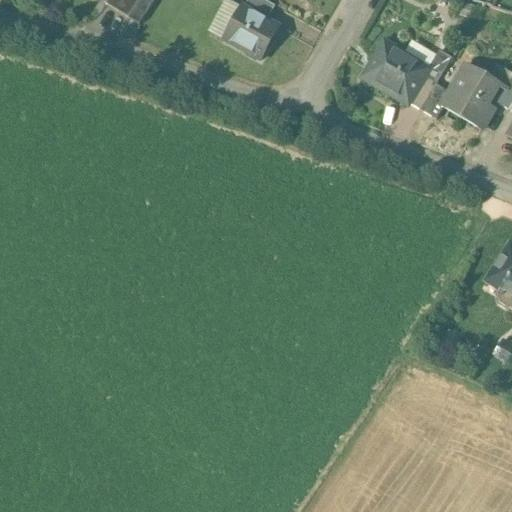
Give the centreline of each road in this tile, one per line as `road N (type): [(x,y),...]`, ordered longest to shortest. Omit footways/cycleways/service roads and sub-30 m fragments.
road 1 (residential): [(0,14),(301,111)]
road 2 (residential): [(301,111),(511,196)]
road 3 (residential): [(301,111),(365,0)]
